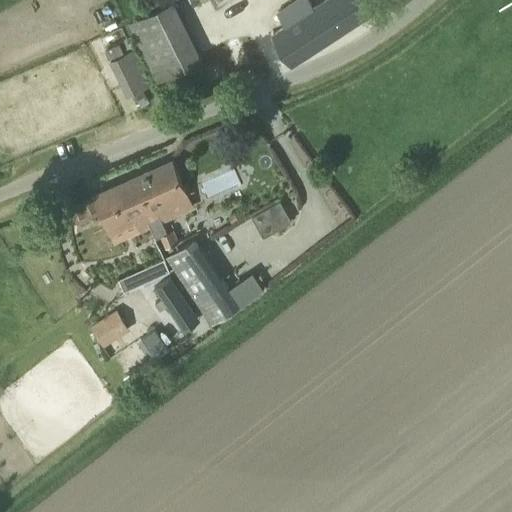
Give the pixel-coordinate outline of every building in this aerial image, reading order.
[(155,65),(196,50),(177,0),(172,0),(136,14),(155,65)] [(291,63),(374,9),(368,0),(324,0),(313,8),(308,0),(297,0),(278,13),(286,25),(273,34),(291,63)] [(131,49),(111,57),(127,93),(146,84),(131,49)] [(143,210),(149,225),(167,217),(160,203),(185,192),(171,161),(138,175),(147,195),(144,196),(146,200),(140,202),(143,210)] [(138,175),(95,195),(112,234),(136,223),(139,230),(149,225),(143,210),(140,202),(146,200),(144,196),(147,195),(138,175)] [(283,200),(253,211),(261,233),(291,222),(283,200)] [(179,241),(173,229),(159,235),(165,247),(179,241)] [(211,322),(239,303),(194,237),(166,256),(211,322)] [(163,258),(118,279),(124,291),(169,270),(163,258)] [(167,282),(151,293),(158,303),(152,308),(156,315),(163,310),(175,329),(192,318),(167,282)] [(104,345),(117,337),(129,329),(117,309),(91,324),(104,345)] [(157,323),(147,330),(164,354),(174,347),(157,323)]
